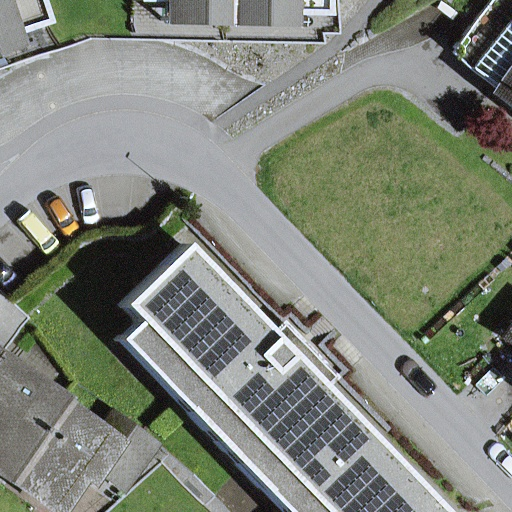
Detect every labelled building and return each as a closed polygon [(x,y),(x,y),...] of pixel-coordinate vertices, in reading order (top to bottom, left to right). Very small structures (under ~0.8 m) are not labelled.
[(45,24),(36,0),(0,0),(0,38),(8,36),(45,24)] [(323,16),(322,0),(133,0),(133,2),(161,3),(274,5),(273,16),(284,16),(323,16)] [(495,95),(511,108),(511,0),(492,0),(453,48),(501,87),(495,95)] [(284,16),(273,16),(274,5),(161,3),(160,23),(284,25),(284,16)] [(0,59),(0,69),(27,61),(86,41),(167,43),(322,46),(322,36),(138,32),(113,32),(112,32),(110,31),(109,31),(108,30),(107,29),(107,28),(107,27),(107,25),(107,16),(66,21),(68,30),(69,31),(69,32),(69,34),(68,35),(68,36),(66,37),(65,38),(64,38),(49,43),(0,59)] [(0,49),(11,45),(8,36),(0,38),(0,49)] [(437,511),(322,392),(268,336),(181,245),(117,306),(132,322),(166,357),(155,368),(182,395),(173,404),(261,494),(276,479),(294,497),(278,511),(437,511)] [(0,470),(8,476),(64,403),(1,355),(31,316),(0,292),(0,470)] [(182,395),(155,368),(166,357),(132,322),(113,341),(173,404),(182,395)] [(322,392),(336,378),(282,322),(268,336),(322,392)] [(511,324),(503,337),(511,343),(511,324)] [(111,413),(99,429),(64,403),(8,476),(48,507),(72,475),(87,486),(97,473),(131,429),(111,413)] [(97,473),(121,491),(155,446),(131,429),(97,473)] [(277,511),(278,511),(294,497),(276,479),(261,494),(277,511)]
